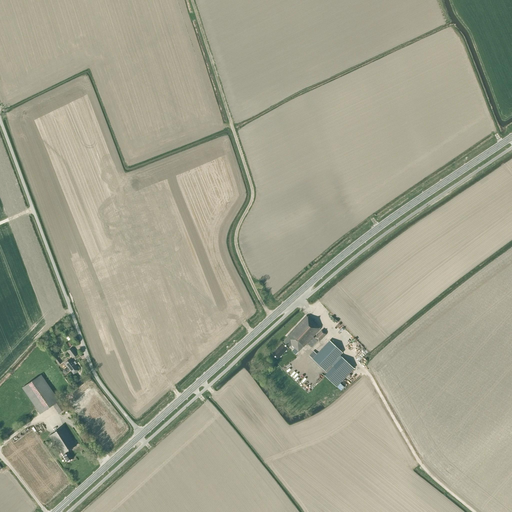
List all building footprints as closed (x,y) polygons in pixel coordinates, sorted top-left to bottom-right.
[(298,352),(308,341),(320,329),(306,316),(287,336),(288,337),(272,354),(278,359),(291,345),(298,352)] [(319,342),(326,334),(322,330),(314,338),(319,342)] [(313,337),(307,343),(311,348),(317,341),(313,337)] [(336,387),(354,368),(340,355),(341,353),(329,341),(316,354),(312,359),(324,371),(327,373),(324,376),(336,387)] [(73,358),(77,354),(72,348),(68,351),(73,358)] [(78,370),(77,368),(75,365),(76,364),(75,361),(73,362),(71,359),(65,364),(68,368),(66,369),(65,369),(63,370),(63,372),(64,374),(66,374),(68,373),(68,371),(69,370),(70,370),(74,374),(78,370)] [(59,401),(58,400),(41,375),(22,388),(40,414),(53,405),(59,413),(65,409),(59,400),(59,401)] [(72,459),(67,451),(76,445),(64,426),(50,436),(60,453),(61,452),(63,456),(67,462),(72,459)]
